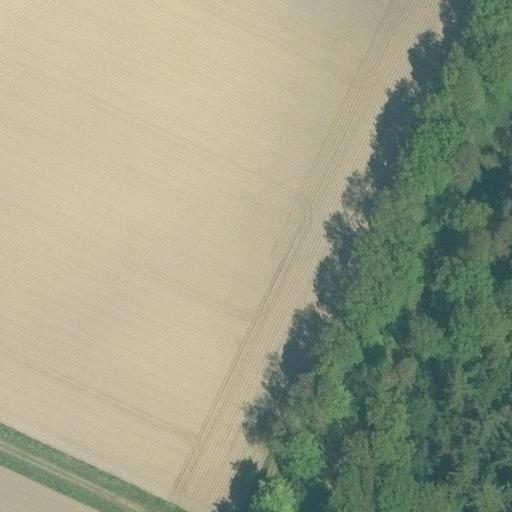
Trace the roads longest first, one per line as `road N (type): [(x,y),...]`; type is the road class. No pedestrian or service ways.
road 1 (track): [(495,0),(252,511)]
road 2 (track): [(0,445),(142,511)]
